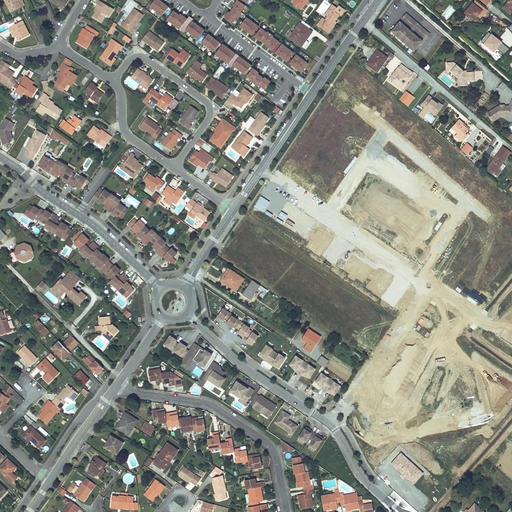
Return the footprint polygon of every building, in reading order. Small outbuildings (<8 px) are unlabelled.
[(4,0),(10,12),(21,6),(17,0),(4,0)] [(49,0),(64,9),(68,0),(49,0)] [(113,9),(98,0),(97,0),(96,3),(98,4),(100,5),(96,11),(93,16),(101,22),(106,15),(109,17),(113,9)] [(165,1),(163,0),(157,0),(153,6),(159,9),(165,1)] [(252,6),(243,0),(239,0),(236,5),(246,13),(252,6)] [(511,10),(511,0),(508,0),(503,8),(510,13),(511,10)] [(171,6),(166,2),(159,11),(165,15),(171,6)] [(482,10),(473,3),(465,12),(474,20),(482,10)] [(324,20),(319,27),(328,33),(333,25),(330,23),(332,20),(334,21),(338,14),(340,15),(343,12),(336,7),(332,4),(324,15),(327,16),(328,17),(327,19),(326,18),(324,20)] [(245,13),(236,6),(232,11),(242,18),(245,13)] [(122,20),(120,24),(131,32),(133,28),(132,27),(142,14),(134,8),(124,21),(122,20)] [(182,14),(176,10),(170,19),(176,22),(182,14)] [(241,19),(231,12),(227,17),(237,24),(241,19)] [(417,23),(406,13),(401,18),(402,19),(412,28),(417,23)] [(189,19),(183,15),(176,24),(182,27),(189,19)] [(261,25),(250,17),(243,26),(254,34),(261,25)] [(293,32),(289,37),(301,46),(304,48),(310,40),(307,38),(311,32),(308,30),(310,26),(302,20),(293,32)] [(22,21),(8,27),(10,32),(11,31),(13,30),(16,36),(18,40),(29,35),(22,21)] [(201,25),(195,21),(189,30),(195,34),(201,25)] [(400,22),(391,31),(414,51),(422,41),(412,32),(410,30),(400,22)] [(419,24),(417,23),(412,28),(410,30),(412,32),(414,30),(419,24)] [(429,34),(419,24),(414,30),(424,39),(425,39),(429,34)] [(96,30),(87,25),(85,28),(84,28),(79,36),(76,41),(86,47),(94,34),(94,33),(96,30)] [(208,29),(202,25),(196,34),(202,38),(208,29)] [(269,32),(263,28),(257,37),(263,40),(269,32)] [(148,31),(142,39),(152,47),(153,45),(159,49),(164,42),(148,31)] [(501,42),(488,31),(480,41),(494,51),(501,42)] [(276,36),(270,32),(264,41),(270,45),(276,36)] [(217,38),(211,34),(205,42),(211,46),(217,38)] [(282,41),(276,37),(270,46),(276,50),(282,41)] [(100,58),(109,64),(113,57),(118,50),(120,51),(123,46),(111,38),(108,43),(110,44),(100,58)] [(224,42),(218,38),(212,47),(217,51),(224,42)] [(497,51),(503,56),(509,48),(503,43),(497,51)] [(296,52),(285,44),(278,53),(290,61),(296,52)] [(232,49),(226,45),(220,54),(226,57),(232,49)] [(180,52),(188,58),(191,54),(183,48),(180,52)] [(172,49),(167,55),(166,57),(173,62),(174,60),(182,65),(188,58),(180,52),(179,54),(172,49)] [(239,53),(233,49),(227,58),(233,62),(239,53)] [(376,56),(369,65),(377,71),(387,57),(378,51),(374,55),(376,56)] [(311,62),(300,54),(293,63),(304,71),(311,62)] [(374,55),(367,64),(369,65),(376,56),(374,55)] [(72,61),(66,57),(63,63),(69,67),(72,61)] [(254,65),(243,57),(236,66),(247,73),(254,65)] [(10,88),(16,80),(11,77),(13,74),(7,70),(8,68),(10,65),(2,60),(0,63),(0,76),(1,77),(8,82),(6,85),(10,88)] [(462,70),(453,62),(445,63),(446,71),(450,71),(461,80),(466,80),(473,80),(473,71),(465,72),(464,72),(462,70)] [(69,67),(63,63),(59,69),(62,71),(63,72),(60,77),(55,85),(64,90),(68,83),(70,80),(73,82),(78,75),(72,72),(69,70),(71,67),(69,67)] [(187,73),(190,75),(191,74),(196,77),(202,81),(207,74),(193,64),(187,73)] [(413,73),(401,64),(399,67),(398,68),(396,71),(395,70),(391,74),(392,75),(389,80),(401,89),(411,76),(410,76),(413,73)] [(220,77),(224,69),(220,66),(216,74),(220,77)] [(262,71),(256,67),(250,76),(255,80),(262,71)] [(145,73),(141,71),(138,68),(131,77),(135,80),(140,84),(147,89),(153,80),(144,74),(145,73)] [(267,78),(261,74),(255,82),(260,86),(267,78)] [(24,76),(15,91),(22,95),(24,92),(31,97),(37,88),(32,85),(26,81),(27,80),(28,78),(24,76)] [(209,81),(205,86),(209,89),(210,88),(216,92),(222,97),(228,88),(216,79),(213,83),(209,81)] [(273,83),(267,79),(261,88),(267,91),(273,83)] [(503,90),(507,85),(503,81),(499,86),(503,90)] [(90,82),(85,90),(91,95),(90,96),(98,102),(104,93),(96,88),(97,86),(90,82)] [(147,89),(140,84),(137,88),(144,93),(147,89)] [(244,88),(241,93),(238,97),(232,93),(227,100),(233,104),(234,104),(234,102),(238,105),(241,107),(246,100),(248,101),(252,95),(244,88)] [(163,97),(155,91),(152,89),(152,90),(143,102),(147,105),(148,104),(151,99),(165,109),(172,99),(165,94),(163,97)] [(412,96),(406,91),(400,100),(406,105),(412,96)] [(47,94),(43,92),(38,99),(42,102),(36,110),(43,114),(45,111),(53,116),(58,107),(52,104),(47,100),(48,99),(49,97),(46,95),(47,94)] [(421,106),(437,115),(443,103),(427,95),(421,106)] [(414,97),(412,96),(406,105),(407,107),(414,97)] [(500,106),(497,106),(487,113),(492,121),(500,116),(507,115),(508,112),(511,114),(511,99),(509,105),(504,106),(502,106),(500,106)] [(182,120),(180,123),(188,129),(191,125),(189,124),(198,112),(189,106),(180,119),(182,120)] [(250,125),(248,129),(257,136),(259,133),(258,132),(269,118),(260,112),(250,125)] [(72,134),(75,130),(74,129),(78,123),(79,124),(82,120),(75,115),(72,119),(70,117),(68,121),(64,119),(60,125),(72,134)] [(146,117),(140,126),(147,131),(153,135),(153,136),(156,138),(160,133),(157,131),(160,127),(146,117)] [(10,130),(14,123),(5,118),(0,125),(0,130),(1,132),(0,132),(0,135),(2,145),(9,143),(8,139),(12,138),(10,130)] [(219,147),(232,130),(230,129),(232,127),(222,119),(220,123),(221,124),(216,130),(219,132),(217,134),(216,133),(211,141),(219,147)] [(468,130),(462,124),(463,123),(458,119),(451,127),(457,133),(455,135),(461,141),(464,138),(462,136),(465,133),(468,130)] [(216,130),(221,124),(220,123),(215,130),(215,132),(209,140),(211,141),(216,133),(217,134),(219,132),(216,130)] [(93,125),(87,134),(104,146),(111,136),(108,134),(107,135),(100,130),(93,125)] [(64,136),(54,129),(50,135),(64,146),(67,142),(68,143),(70,140),(64,136)] [(176,141),(179,138),(180,139),(183,135),(174,129),(172,133),(170,132),(161,144),(170,150),(176,141)] [(46,135),(36,130),(32,139),(27,148),(28,149),(25,155),(32,159),(35,152),(36,153),(46,135)] [(243,131),(231,148),(243,157),(249,149),(245,146),(252,137),(243,131)] [(467,143),(461,149),(466,154),(472,148),(467,143)] [(487,167),(493,172),(496,168),(497,167),(498,168),(510,152),(503,146),(487,167)] [(188,161),(193,164),(195,162),(198,164),(204,168),(210,161),(211,162),(214,158),(207,153),(204,157),(200,154),(196,151),(188,161)] [(131,152),(122,164),(123,169),(127,168),(131,171),(131,174),(134,177),(143,165),(137,161),(136,160),(135,161),(131,159),(133,157),(134,155),(131,152)] [(56,162),(49,158),(48,161),(44,159),(41,165),(44,167),(43,168),(50,172),(49,172),(53,175),(57,168),(54,166),(56,162)] [(57,160),(56,162),(54,166),(57,168),(53,175),(56,177),(58,174),(59,172),(63,174),(67,167),(67,166),(57,160)] [(123,169),(122,164),(119,168),(133,178),(134,177),(131,174),(131,171),(127,168),(123,169)] [(74,171),(67,167),(63,174),(61,176),(67,180),(66,182),(70,184),(75,175),(72,173),(74,171)] [(226,187),(232,179),(231,178),(233,175),(231,174),(229,177),(221,171),(223,168),(222,167),(220,170),(217,174),(214,172),(213,173),(211,176),(210,178),(213,180),(214,179),(219,182),(226,187)] [(229,177),(231,174),(223,168),(221,171),(229,177)] [(143,181),(149,185),(155,189),(157,186),(160,188),(164,182),(161,179),(160,181),(156,178),(149,173),(143,181)] [(79,177),(75,175),(70,184),(73,186),(74,185),(81,188),(87,179),(80,175),(79,177)] [(167,186),(162,194),(166,196),(173,202),(176,204),(184,192),(178,187),(175,192),(167,186)] [(103,191),(99,188),(95,195),(98,197),(98,199),(104,203),(106,200),(111,194),(104,189),(103,191)] [(157,201),(160,195),(156,192),(152,197),(157,201)] [(121,200),(111,193),(111,194),(106,200),(109,203),(107,205),(105,208),(109,210),(113,204),(116,206),(119,203),(121,200)] [(173,202),(166,196),(163,201),(170,206),(173,202)] [(147,198),(144,203),(149,207),(152,201),(147,198)] [(185,205),(192,210),(191,211),(195,214),(204,221),(210,212),(203,207),(197,203),(193,200),(190,198),(185,205)] [(125,207),(119,203),(116,206),(113,204),(109,210),(112,212),(118,216),(119,215),(122,217),(127,211),(123,209),(125,207)] [(30,205),(26,211),(29,213),(28,216),(34,220),(35,218),(39,220),(40,219),(44,211),(41,209),(40,210),(34,206),(33,207),(30,205)] [(46,210),(44,211),(40,219),(46,224),(48,220),(52,222),(52,221),(56,215),(52,213),(52,214),(46,210)] [(59,218),(56,215),(52,221),(52,222),(48,220),(46,224),(44,226),(55,232),(59,225),(56,223),(57,220),(59,218)] [(137,233),(144,225),(145,225),(139,220),(137,222),(134,219),(128,224),(137,233)] [(69,226),(65,224),(63,226),(62,225),(63,224),(61,222),(59,225),(55,232),(58,234),(59,233),(63,235),(62,237),(66,239),(71,230),(68,228),(69,226)] [(141,240),(144,242),(150,237),(147,234),(150,231),(144,225),(137,233),(137,234),(142,239),(141,240)] [(151,241),(154,243),(160,237),(152,229),(150,231),(147,234),(150,237),(144,242),(147,245),(150,243),(151,241)] [(85,239),(86,237),(79,231),(72,238),(75,241),(75,242),(79,245),(78,246),(81,249),(86,243),(88,241),(86,239),(86,240),(85,239)] [(154,243),(152,245),(158,250),(157,251),(160,254),(167,247),(164,244),(166,242),(160,237),(154,243)] [(88,258),(89,257),(94,252),(91,250),(92,249),(96,244),(93,241),(91,244),(89,246),(86,243),(81,249),(80,250),(88,258)] [(15,250),(12,251),(13,252),(15,251),(17,258),(24,260),(30,258),(33,251),(30,244),(23,242),(17,244),(15,250)] [(99,247),(96,244),(92,249),(91,250),(94,252),(89,257),(95,262),(101,256),(102,254),(97,249),(99,247)] [(170,249),(167,247),(160,254),(163,257),(164,256),(169,261),(177,253),(172,248),(170,249)] [(109,259),(106,256),(105,258),(104,257),(104,256),(102,254),(101,256),(95,262),(98,265),(99,264),(102,267),(101,268),(104,271),(111,263),(108,261),(109,259)] [(114,266),(111,263),(104,271),(107,274),(107,273),(113,279),(116,275),(118,273),(120,270),(115,265),(114,266)] [(220,280),(224,282),(225,281),(237,289),(244,279),(228,268),(220,280)] [(69,272),(79,281),(81,278),(71,270),(69,272)] [(61,278),(52,288),(57,293),(60,290),(64,294),(67,289),(69,291),(67,294),(80,305),(87,296),(81,291),(79,293),(73,288),(79,281),(69,272),(63,279),(61,278)] [(123,273),(121,276),(119,277),(116,275),(113,279),(110,281),(119,290),(124,284),(121,281),(126,276),(123,273)] [(129,279),(126,276),(121,281),(124,284),(119,290),(124,295),(126,293),(129,296),(134,290),(131,288),(132,287),(127,282),(129,279)] [(261,285),(253,279),(243,294),(251,299),(261,285)] [(225,281),(224,282),(236,290),(237,289),(225,281)] [(257,291),(263,297),(268,291),(262,285),(257,291)] [(223,307),(218,315),(224,319),(225,317),(229,311),(223,307)] [(129,318),(132,313),(126,309),(123,314),(129,318)] [(0,312),(0,330),(2,334),(11,330),(11,328),(9,322),(8,321),(7,318),(2,319),(1,316),(0,312)] [(229,319),(226,323),(232,327),(234,324),(237,319),(232,315),(229,319)] [(96,332),(101,331),(102,331),(103,330),(105,331),(103,334),(106,337),(108,335),(112,337),(119,330),(112,324),(111,324),(110,316),(99,317),(100,327),(96,327),(96,332)] [(37,325),(36,326),(40,330),(44,326),(40,322),(37,325)] [(240,329),(238,333),(244,337),(245,335),(249,329),(250,328),(244,324),(240,329)] [(44,326),(40,330),(44,334),(48,330),(44,326)] [(309,329),(304,338),(309,341),(307,343),(304,348),(311,353),(321,337),(309,329)] [(249,337),(247,340),(253,344),(259,336),(253,332),(249,337)] [(71,335),(62,344),(69,351),(78,342),(71,335)] [(171,349),(176,342),(177,340),(170,336),(164,345),(171,349)] [(59,341),(51,348),(61,358),(69,351),(62,344),(59,341)] [(174,351),(179,345),(176,342),(171,349),(169,351),(173,353),(174,351)] [(187,347),(180,342),(179,345),(174,351),(181,356),(185,349),(187,347)] [(189,351),(184,359),(191,363),(194,359),(204,366),(211,356),(212,354),(205,350),(205,351),(194,344),(189,351)] [(17,351),(22,356),(23,356),(25,357),(24,358),(23,359),(30,365),(37,358),(24,345),(17,351)] [(273,349),(267,345),(260,355),(262,356),(267,359),(268,357),(273,350),(273,349)] [(180,358),(183,360),(184,359),(189,351),(185,349),(181,356),(180,358)] [(276,352),(273,350),(268,357),(271,360),(276,352)] [(279,354),(276,352),(271,360),(274,362),(279,354)] [(286,358),(280,353),(279,354),(274,362),(273,363),(277,366),(279,367),(286,358)] [(267,359),(262,356),(262,357),(276,367),(277,366),(273,363),(274,362),(271,360),(268,357),(267,359)] [(306,363),(297,356),(291,365),(297,369),(296,370),(299,372),(306,363)] [(45,358),(37,365),(42,370),(43,369),(47,373),(43,376),(48,382),(59,372),(45,357),(45,358)] [(321,357),(317,363),(324,367),(328,361),(321,357)] [(103,368),(94,358),(88,364),(97,374),(103,368)] [(183,360),(180,364),(187,369),(191,363),(184,359),(183,360)] [(213,362),(203,378),(207,381),(208,379),(217,384),(220,387),(225,379),(222,376),(225,373),(218,369),(220,366),(213,362)] [(310,378),(315,369),(306,363),(299,372),(303,375),(303,374),(310,378)] [(297,369),(291,365),(298,374),(299,372),(296,370),(297,369)] [(161,373),(160,368),(148,370),(150,381),(155,380),(156,383),(163,382),(161,373)] [(80,370),(74,376),(83,385),(89,379),(80,370)] [(181,378),(171,371),(169,372),(170,376),(174,376),(175,384),(176,387),(183,386),(181,378)] [(169,372),(161,373),(163,382),(163,383),(168,382),(169,385),(175,384),(174,376),(170,376),(169,372)] [(331,379),(321,373),(316,382),(321,386),(321,387),(324,389),(331,379)] [(334,395),(340,386),(331,379),(324,389),(328,392),(328,391),(334,395)] [(237,382),(231,391),(247,402),(254,391),(249,387),(248,389),(237,382)] [(321,386),(316,382),(323,391),(324,389),(321,387),(321,386)] [(64,404),(66,401),(64,399),(67,396),(72,400),(73,400),(79,393),(68,385),(66,388),(60,396),(58,395),(58,394),(55,397),(64,404)] [(8,405),(6,403),(5,403),(8,397),(10,398),(12,395),(3,389),(0,394),(0,408),(4,411),(8,405)] [(253,406),(260,396),(257,394),(250,404),(253,406)] [(264,398),(260,395),(260,396),(253,406),(253,407),(261,413),(263,410),(271,415),(277,406),(271,402),(270,403),(263,399),(264,398)] [(47,405),(43,410),(38,416),(46,423),(55,411),(51,408),(54,404),(49,400),(45,403),(47,405)] [(160,412),(160,409),(153,410),(154,419),(158,418),(159,423),(167,422),(165,413),(165,411),(160,412)] [(290,416),(283,411),(276,423),(288,431),(292,434),(297,426),(290,421),(289,422),(287,421),(288,420),(290,416)] [(125,412),(116,427),(128,435),(138,420),(125,412)] [(173,412),(165,413),(167,422),(168,427),(180,425),(179,422),(179,418),(178,415),(173,415),(173,412)] [(185,421),(179,422),(180,425),(181,432),(193,430),(191,418),(191,417),(184,418),(185,421)] [(198,417),(191,418),(193,430),(194,431),(206,429),(204,419),(199,420),(198,417)] [(148,422),(146,420),(140,428),(150,435),(156,427),(148,422)] [(30,426),(22,435),(29,441),(30,440),(38,447),(45,440),(30,426)] [(314,433),(312,431),(310,433),(305,429),(299,438),(305,442),(308,438),(310,439),(314,433)] [(317,435),(314,433),(310,439),(313,441),(310,445),(316,449),(322,441),(316,437),(317,435)] [(213,438),(207,439),(209,449),(221,447),(220,443),(219,434),(212,435),(213,438)] [(109,443),(106,448),(116,454),(123,443),(111,436),(107,442),(109,443)] [(226,442),(220,443),(221,447),(222,453),(234,451),(234,449),(232,438),(226,439),(226,442)] [(168,443),(154,463),(164,470),(178,450),(168,443)] [(247,455),(246,450),(246,447),(241,448),(234,449),(234,451),(236,462),(248,460),(247,455)] [(262,466),(260,456),(259,453),(254,454),(247,455),(248,460),(250,468),(262,466)] [(422,473),(401,454),(393,464),(414,483),(422,473)] [(88,470),(89,471),(96,475),(97,476),(98,475),(101,471),(102,471),(104,469),(107,464),(98,458),(95,462),(93,460),(90,465),(91,466),(88,470)] [(149,467),(153,461),(149,458),(145,464),(149,467)] [(301,460),(300,458),(293,459),(294,461),(294,465),(293,465),(295,474),(296,474),(305,473),(305,472),(304,463),(302,464),(301,460)] [(7,459),(0,466),(0,470),(12,482),(16,477),(11,472),(15,467),(7,459)] [(189,482),(190,481),(193,478),(195,479),(193,482),(197,485),(201,479),(184,466),(178,474),(189,482)] [(216,466),(210,473),(214,476),(217,473),(220,475),(223,471),(216,466)] [(305,473),(296,474),(299,488),(304,487),(306,487),(307,491),(313,490),(314,489),(313,485),(310,486),(309,481),(310,480),(309,472),(305,473)] [(215,482),(213,482),(216,494),(217,494),(219,500),(226,498),(225,492),(226,492),(223,476),(214,477),(215,482)] [(96,485),(87,478),(83,483),(92,490),(96,485)] [(245,480),(247,489),(249,488),(261,486),(264,486),(263,481),(256,482),(255,478),(245,480)] [(157,480),(145,495),(153,501),(159,493),(160,494),(165,486),(157,480)] [(186,487),(190,490),(195,485),(190,481),(186,487)] [(75,490),(77,486),(73,483),(68,490),(72,493),(73,492),(75,494),(75,495),(83,502),(92,490),(83,483),(80,488),(77,492),(75,490)] [(261,486),(249,488),(250,497),(251,501),(249,502),(250,506),(257,505),(256,501),(258,501),(262,500),(261,494),(262,494),(261,486)] [(60,487),(57,491),(64,496),(66,491),(60,487)] [(306,495),(304,495),(299,496),(301,510),(314,508),(312,500),(311,500),(310,494),(313,494),(313,490),(307,491),(306,491),(306,495)] [(330,497),(322,498),(324,511),(338,509),(337,504),(337,502),(341,501),(340,497),(339,493),(335,494),(336,497),(330,498),(330,497)] [(112,496),(111,506),(119,507),(119,505),(121,505),(120,508),(134,509),(135,503),(133,503),(134,497),(120,496),(120,497),(112,496)] [(344,496),(340,497),(341,501),(341,503),(341,505),(345,504),(345,506),(346,511),(360,509),(359,501),(358,498),(358,496),(350,497),(350,499),(344,500),(344,496)] [(361,500),(359,501),(360,509),(360,511),(374,511),(373,504),(371,504),(364,505),(363,503),(363,500),(361,500)] [(77,511),(81,508),(71,501),(63,511),(75,511),(76,511),(77,511)] [(250,506),(249,506),(249,511),(260,511),(260,509),(267,508),(266,503),(258,505),(257,505),(250,506)] [(485,511),(475,503),(468,511),(467,511),(485,511)]
